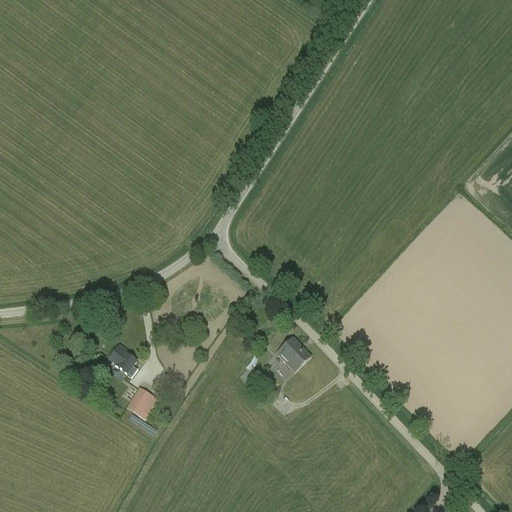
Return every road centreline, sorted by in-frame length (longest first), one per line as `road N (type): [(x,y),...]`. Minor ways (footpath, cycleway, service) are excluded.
road 1 (unclassified): [(452,482),(212,236)]
road 2 (unclassified): [(212,236),(367,0)]
road 3 (unclassified): [(0,314),(122,293),(164,275),(212,236)]
